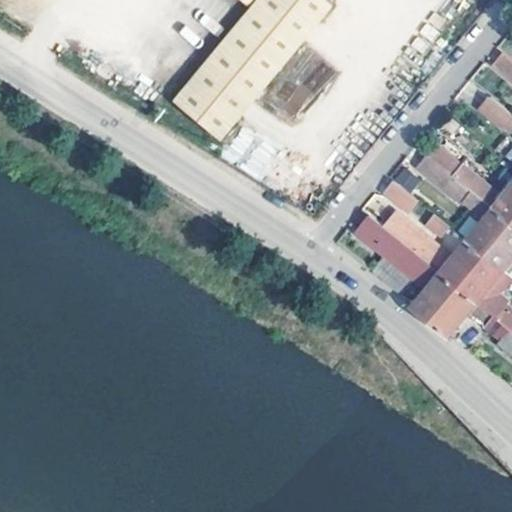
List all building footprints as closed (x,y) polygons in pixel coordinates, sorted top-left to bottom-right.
[(242,0),(248,5),(170,99),(218,136),(329,2),(326,0),(242,0)] [(289,123),(338,73),(307,43),(258,93),(289,123)] [(511,57),(508,55),(498,67),(511,78),(511,57)] [(511,111),(497,100),(487,110),(510,130),(511,127),(511,111)] [(433,155),(511,220),(511,196),(509,201),(465,165),(464,167),(440,147),(433,155)] [(473,243),(487,256),(502,238),(507,242),(511,236),(511,220),(433,155),(432,154),(421,167),(490,223),(473,243)] [(423,203),(400,184),(390,196),(413,214),(423,203)] [(403,213),(390,227),(434,263),(448,274),(459,260),(403,213)] [(420,306),(435,319),(449,302),(455,306),(468,290),(448,274),(434,263),(390,227),(377,216),(363,232),(415,274),(418,271),(435,284),(420,306)] [(455,229),(439,216),(428,228),(445,241),(455,229)] [(502,238),(487,256),(511,275),(511,236),(507,242),(502,238)] [(459,260),(448,274),(468,290),(480,275),(475,270),(487,256),(473,243),(459,260)] [(511,300),(502,292),(511,280),(511,275),(487,256),(475,270),(480,275),(468,290),(497,315),(501,318),(511,326),(511,304),(511,303),(511,301),(511,300)] [(415,283),(386,260),(378,272),(405,295),(415,283)] [(489,325),(497,315),(468,290),(455,306),(449,302),(435,319),(454,335),(472,312),(489,325)] [(511,349),(511,326),(501,318),(494,327),(509,339),(506,345),(511,349)]
